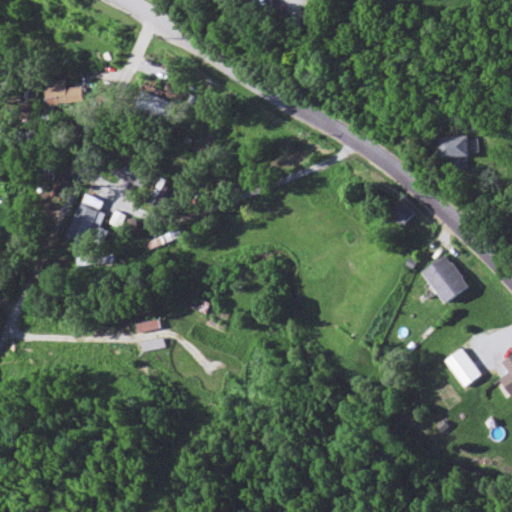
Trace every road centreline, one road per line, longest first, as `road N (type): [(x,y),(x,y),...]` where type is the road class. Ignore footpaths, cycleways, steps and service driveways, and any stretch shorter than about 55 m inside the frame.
road 1 (tertiary): [(511,282),(394,168),(123,0)]
road 2 (residential): [(0,318),(150,47),(177,30)]
